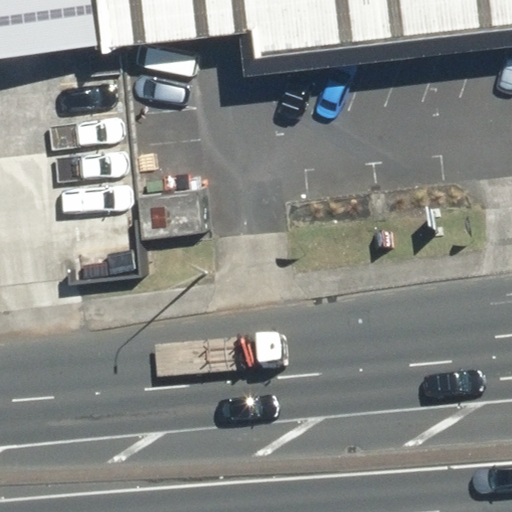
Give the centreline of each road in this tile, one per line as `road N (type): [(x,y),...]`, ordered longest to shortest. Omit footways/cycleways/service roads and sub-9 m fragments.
road 1 (primary): [(0,403),(511,353)]
road 2 (primary): [(511,498),(357,511)]
